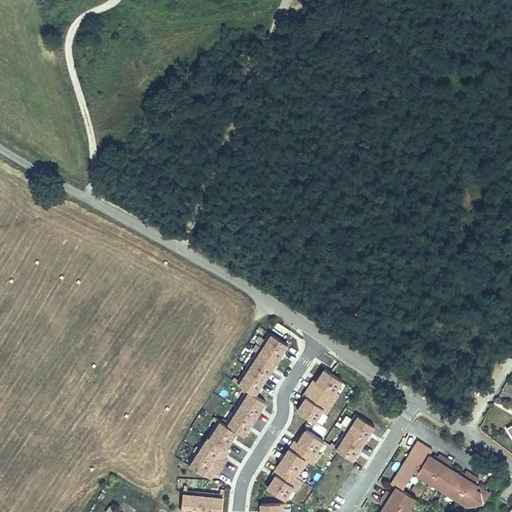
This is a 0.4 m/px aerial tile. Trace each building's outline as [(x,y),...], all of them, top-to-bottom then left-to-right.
[(255,391),(289,341),(271,328),(237,379),(247,385),(225,419),(218,415),(208,430),(209,431),(189,460),(206,472),(211,464),(217,469),(227,455),(220,451),(224,444),(236,427),(243,431),(266,398),(255,391)] [(337,393),(334,391),(343,378),(325,366),(316,379),(313,377),(303,392),(306,394),(297,407),(314,419),(323,406),(327,408),(337,393)] [(393,411),(389,408),(384,416),(388,419),(393,411)] [(352,457),(374,423),(356,411),(334,445),(352,457)] [(295,473),(306,457),(312,460),(317,452),(314,450),(322,437),(305,425),(296,438),(293,437),(272,469),(275,471),(266,484),(283,495),(292,482),(296,485),(301,477),(295,473)] [(428,450),(414,442),(407,452),(421,461),(425,455),(428,450)] [(402,511),(411,499),(398,490),(409,472),(463,506),(479,503),(485,494),(477,488),(473,486),(471,489),(469,488),(471,485),(474,480),(461,472),(458,477),(445,468),(448,463),(435,455),(432,460),(425,455),(421,461),(407,452),(387,484),(393,487),(388,494),(383,491),(375,503),(380,506),(376,511),(402,511)] [(220,511),(222,490),(182,485),(179,507),(220,511)] [(281,511),(281,499),(260,499),(259,511),(281,511)]
